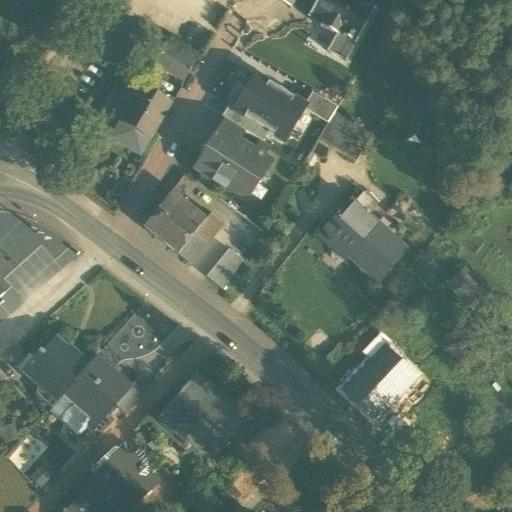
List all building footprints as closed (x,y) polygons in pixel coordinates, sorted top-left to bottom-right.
[(272,0),(290,10),(295,0),(272,0)] [(375,10),(356,0),(314,0),(316,1),(306,18),(320,26),(319,28),(334,37),(326,52),(345,63),(375,10)] [(152,65),(183,83),(196,60),(165,42),(152,65)] [(280,91),(254,76),(233,110),(233,111),(258,127),(280,91)] [(110,140),(139,156),(148,141),(149,141),(171,104),(140,86),(138,90),(135,88),(135,89),(127,84),(120,98),(127,102),(127,103),(129,104),(118,123),(119,124),(110,140)] [(304,106),(280,91),(258,127),(267,132),(283,142),(303,110),(305,107),(304,106)] [(311,94),(304,106),(305,107),(303,110),(327,124),(334,114),(337,108),(311,94)] [(251,137),(258,127),(233,111),(233,110),(228,107),(221,118),(224,120),(245,133),(251,137)] [(318,139),(356,162),(371,136),(334,114),(327,124),(318,139)] [(218,130),(238,143),(245,133),(224,120),(218,130)] [(258,127),(251,137),(259,142),(260,143),(267,132),(258,127)] [(233,195),(244,202),(256,183),(258,185),(271,164),(262,159),(269,148),(260,143),(259,142),(252,152),(238,143),(218,130),(217,130),(212,138),(209,136),(201,148),(207,152),(196,169),(203,173),(212,179),(212,180),(212,181),(226,189),(225,190),(233,195)] [(196,184),(206,191),(212,181),(212,180),(212,179),(203,173),(196,184)] [(218,200),(226,206),(233,195),(225,190),(218,200)] [(154,237),(176,255),(205,219),(198,214),(171,192),(142,228),(154,237)] [(342,245),(380,279),(405,251),(367,216),(376,206),(363,194),(354,204),(350,201),(319,236),(336,252),(342,245)] [(202,209),(198,214),(205,219),(176,255),(189,265),(222,225),(202,209)] [(342,245),(336,252),(346,260),(349,257),(377,282),(380,279),(342,245)] [(206,278),(223,291),(242,260),(229,249),(206,278)] [(447,286),(482,319),(498,301),(463,268),(447,286)] [(371,364),(382,352),(390,343),(380,333),(361,354),(371,364)] [(44,381),(62,397),(89,366),(75,354),(73,356),(54,340),(43,352),(41,350),(21,372),(38,387),(44,381)] [(413,380),(382,352),(371,364),(347,389),(377,418),(413,380)] [(62,397),(62,398),(82,415),(78,420),(86,428),(92,433),(115,407),(130,389),(117,377),(116,379),(94,360),(89,366),(62,397)] [(197,372),(186,385),(196,393),(204,401),(215,388),(197,372)] [(115,407),(125,416),(149,389),(138,379),(130,389),(115,407)] [(36,396),(51,410),(62,398),(62,397),(44,381),(38,387),(36,396)] [(191,398),(196,393),(186,385),(182,390),(191,398)] [(182,390),(155,420),(175,437),(184,427),(190,433),(198,424),(210,434),(211,435),(218,427),(233,440),(251,420),(215,388),(204,401),(196,393),(191,398),(182,390)] [(78,438),(86,428),(78,420),(82,415),(62,398),(51,410),(49,413),(78,438)] [(209,435),(210,434),(198,424),(190,433),(202,443),(209,435)] [(0,429),(0,433),(5,446),(18,441),(12,425),(0,429)] [(184,427),(175,437),(181,443),(190,433),(184,427)] [(209,435),(202,443),(215,455),(223,446),(209,435)] [(125,511),(154,485),(148,478),(146,475),(146,470),(140,470),(130,459),(125,459),(116,450),(113,450),(97,464),(97,468),(91,474),(95,478),(88,484),(93,489),(68,511),(65,511),(64,511),(62,511),(125,511)] [(140,450),(130,459),(140,470),(146,470),(146,475),(148,478),(158,469),(140,450)] [(29,479),(40,490),(52,478),(41,467),(29,479)]
